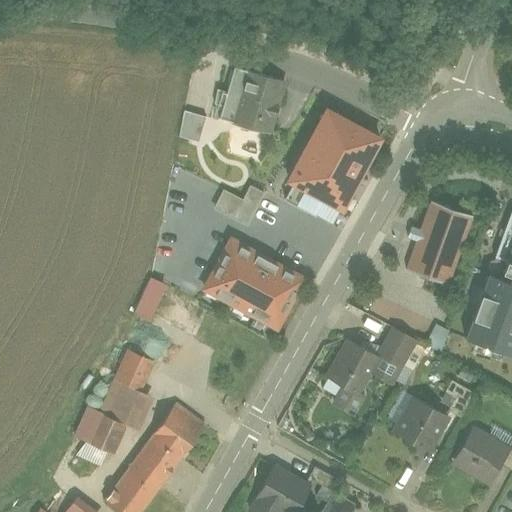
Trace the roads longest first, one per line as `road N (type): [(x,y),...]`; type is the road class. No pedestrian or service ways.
road 1 (tertiary): [(200,511),(442,108)]
road 2 (unclassified): [(0,9),(211,42),(394,105),(442,108)]
